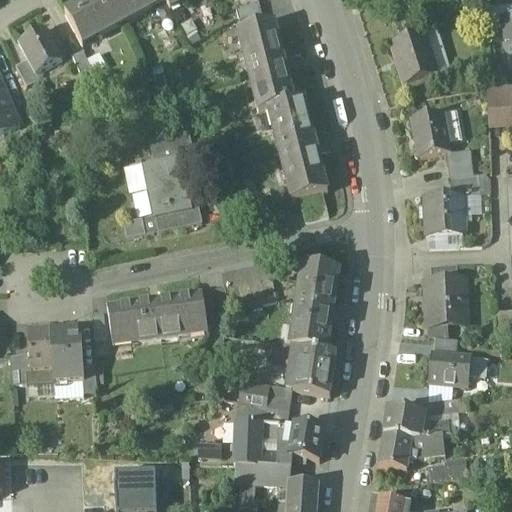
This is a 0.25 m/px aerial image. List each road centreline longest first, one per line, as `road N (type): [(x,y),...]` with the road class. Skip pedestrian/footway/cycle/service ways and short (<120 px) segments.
road 1 (residential): [(378,224),(70,287)]
road 2 (tertiary): [(336,511),(358,410),(378,224)]
road 3 (tertiary): [(378,224),(362,116),(324,0)]
road 4 (residential): [(70,287),(53,267),(27,275),(25,302),(40,313),(58,311)]
